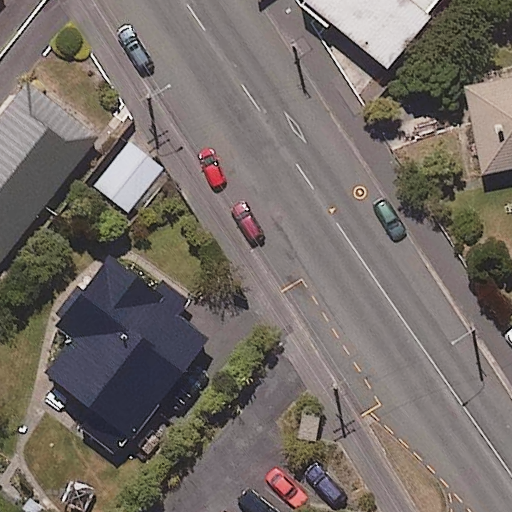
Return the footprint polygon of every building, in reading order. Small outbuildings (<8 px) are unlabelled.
[(440,0),(300,0),(298,3),(382,72),(440,0)] [(511,172),(511,81),(461,92),(479,179),(511,172)] [(0,268),(103,139),(35,85),(0,129),(0,268)] [(166,171),(131,144),(97,188),(132,215),(166,171)] [(186,308),(117,257),(63,331),(78,342),(52,376),(98,410),(83,429),(126,461),(214,340),(181,316),(186,308)]
